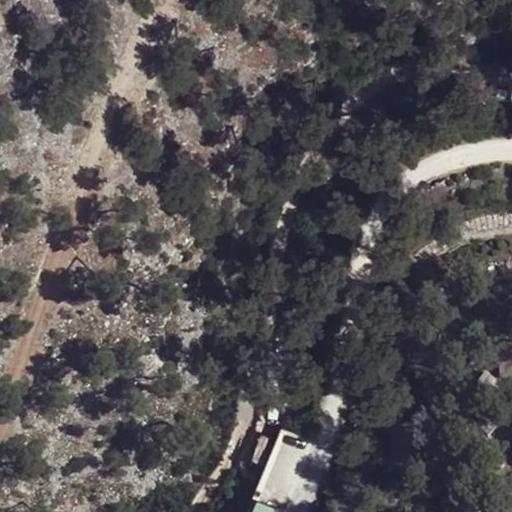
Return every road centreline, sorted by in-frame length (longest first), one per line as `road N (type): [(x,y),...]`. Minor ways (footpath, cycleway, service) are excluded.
road 1 (track): [(194,511),(238,437),(259,372),(283,222),(311,156),(354,96),(393,70),(448,60),(511,71)]
road 2 (track): [(0,425),(33,368),(104,131),(157,34),(163,0)]
